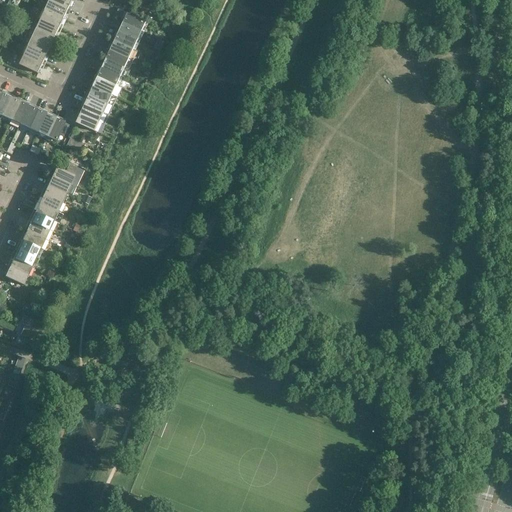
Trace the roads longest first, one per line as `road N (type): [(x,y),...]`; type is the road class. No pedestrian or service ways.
road 1 (residential): [(0,68),(56,93),(65,88),(101,10)]
road 2 (secondary): [(511,371),(477,511)]
